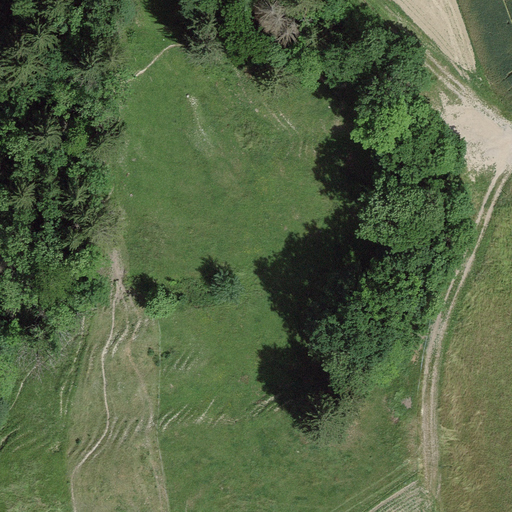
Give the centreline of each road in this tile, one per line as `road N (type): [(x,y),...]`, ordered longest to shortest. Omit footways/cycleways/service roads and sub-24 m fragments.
road 1 (track): [(422,453),(445,306),(511,161)]
road 2 (track): [(511,127),(363,0)]
